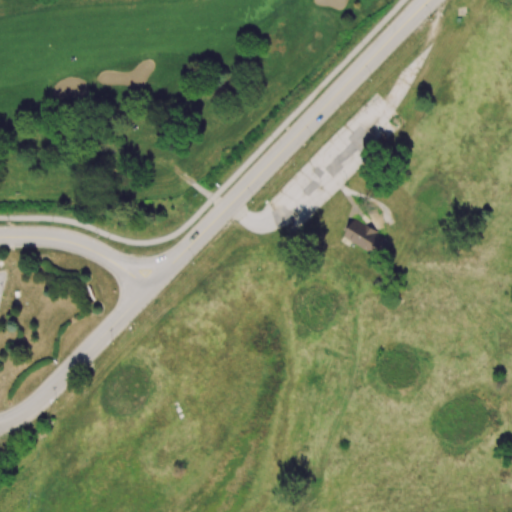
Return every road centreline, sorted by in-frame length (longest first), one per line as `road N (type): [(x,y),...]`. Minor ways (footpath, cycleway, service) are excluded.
road 1 (residential): [(429,0),(48,394),(0,424)]
road 2 (residential): [(148,290),(83,244),(0,236)]
